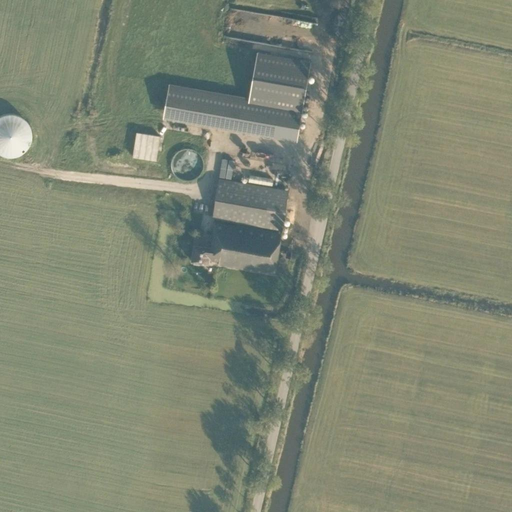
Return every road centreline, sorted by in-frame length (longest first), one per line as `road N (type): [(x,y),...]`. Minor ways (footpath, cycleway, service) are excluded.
road 1 (tertiary): [(254,511),(371,0)]
road 2 (track): [(208,192),(0,163)]
